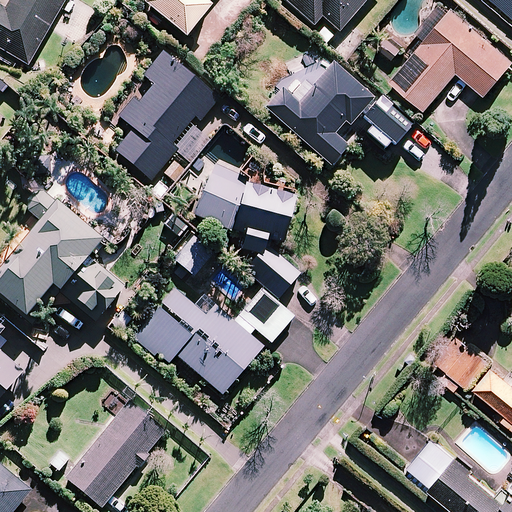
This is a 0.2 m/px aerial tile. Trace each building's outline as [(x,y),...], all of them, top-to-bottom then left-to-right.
[(67,0),(12,0),(5,13),(0,9),(0,50),(28,67),(67,0)] [(152,0),(146,8),(187,42),(212,11),(207,7),(212,0),(152,0)] [(369,0),(281,0),(314,29),(322,19),(339,35),(369,0)] [(511,66),(511,65),(451,13),(390,84),(424,113),(457,75),(484,99),(511,66)] [(151,183),(175,155),(187,166),(208,140),(190,125),(195,119),(200,124),(219,101),(164,55),(144,79),(155,88),(140,105),(135,101),(119,119),(134,132),(116,154),(151,183)] [(373,103),(334,67),(299,106),(285,93),(268,112),(331,169),(348,150),(334,137),(346,124),(350,129),(373,103)] [(391,147),(394,150),(412,131),(390,111),(384,118),(374,109),(363,122),(373,131),(367,136),(386,153),(391,147)] [(298,204),(215,170),(196,218),(248,239),(242,253),(259,260),(246,275),(263,289),(233,324),(215,309),(206,319),(194,308),(203,297),(185,281),(137,340),(169,366),(176,358),(223,397),(269,343),(272,345),(294,319),(278,303),(300,277),(279,253),(298,204)] [(109,276),(91,262),(104,245),(42,195),(27,214),(42,227),(0,279),(0,299),(27,322),(53,290),(62,297),(83,314),(86,311),(93,318),(98,312),(103,316),(121,295),(104,282),(109,276)] [(215,256),(193,237),(173,261),(195,280),(215,256)] [(511,389),(491,371),(473,391),(511,424),(511,389)] [(0,423),(16,405),(0,391),(0,423)] [(165,435),(129,405),(66,481),(102,511),(165,435)] [(470,473),(432,441),(406,471),(434,495),(433,497),(450,511),(511,511),(511,484),(508,490),(511,493),(511,495),(504,506),(468,476),(470,473)] [(14,511),(31,493),(0,468),(0,511),(14,511)]
